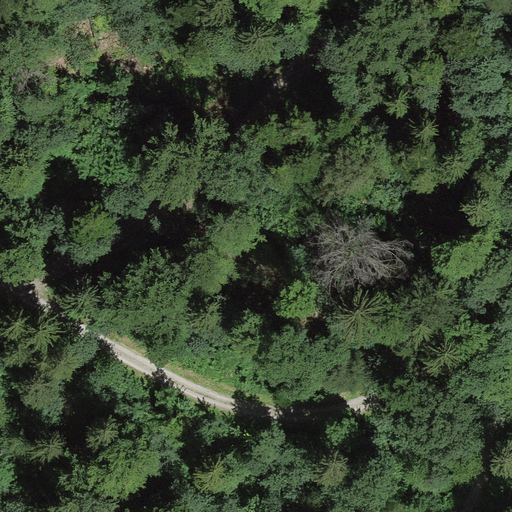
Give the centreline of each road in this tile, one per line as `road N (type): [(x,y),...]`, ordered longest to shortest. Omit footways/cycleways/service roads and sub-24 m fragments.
road 1 (track): [(511,278),(404,383),(324,419),(230,403),(106,346),(0,274)]
road 2 (track): [(402,0),(294,68),(227,149),(22,288)]
road 3 (track): [(460,511),(511,359)]
